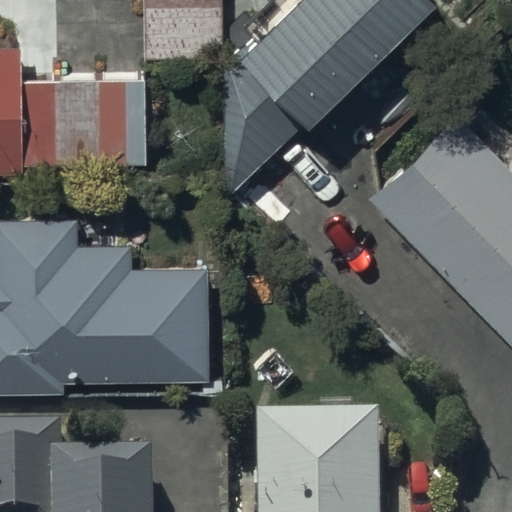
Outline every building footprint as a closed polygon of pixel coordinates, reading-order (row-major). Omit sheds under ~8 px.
[(220,0),(145,0),(146,60),(220,61),(220,0)] [(436,1),(435,0),(304,0),(228,74),(235,186),(308,114),(313,120),(436,1)] [(0,171),(23,171),(23,163),(146,161),(145,79),(25,80),(24,46),(0,46),(0,171)] [(372,197),(511,339),(511,164),(459,111),(372,197)] [(69,381),(214,379),(212,266),(133,267),(132,246),(80,247),(80,220),(0,220),(0,394),(69,393),(69,381)] [(322,431),(263,432),(264,511),(384,511),(383,430),(352,430),(352,397),(322,398),(322,431)] [(0,511),(157,511),(157,484),(67,485),(66,441),(0,441),(0,511)]
